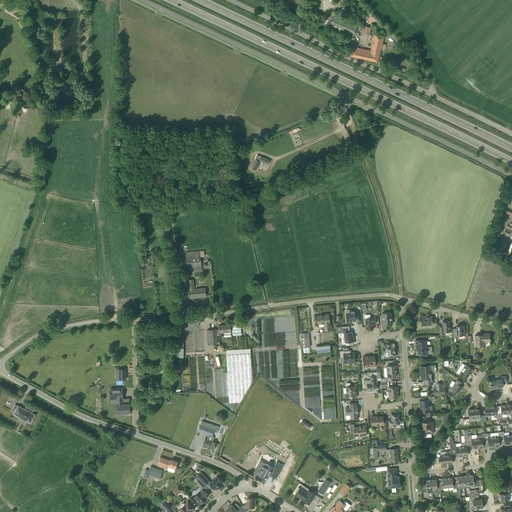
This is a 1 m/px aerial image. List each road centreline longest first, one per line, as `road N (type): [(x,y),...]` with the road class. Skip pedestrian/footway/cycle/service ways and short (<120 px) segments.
road 1 (unclassified): [(0,363),(72,321),(401,297)]
road 2 (unclassified): [(511,176),(140,0)]
road 3 (primary): [(170,0),(511,162)]
road 4 (primary): [(511,148),(200,0)]
road 5 (unclassified): [(511,134),(229,0)]
road 6 (unclassified): [(244,487),(240,475),(218,463),(89,416),(0,370)]
